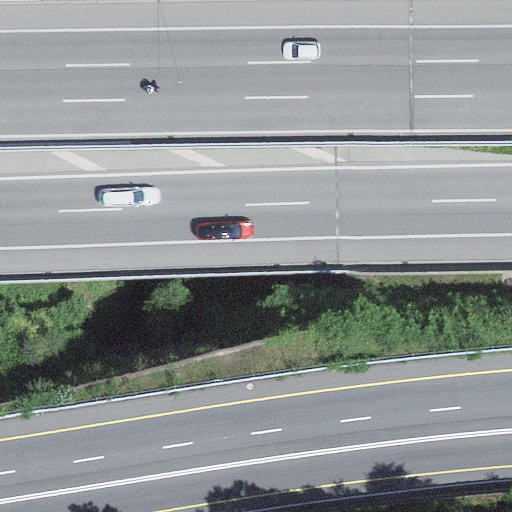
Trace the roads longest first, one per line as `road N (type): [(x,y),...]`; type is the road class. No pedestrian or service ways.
road 1 (primary): [(511,416),(276,442),(0,486)]
road 2 (motorway): [(0,214),(511,200)]
road 3 (motorway): [(511,79),(0,86)]
